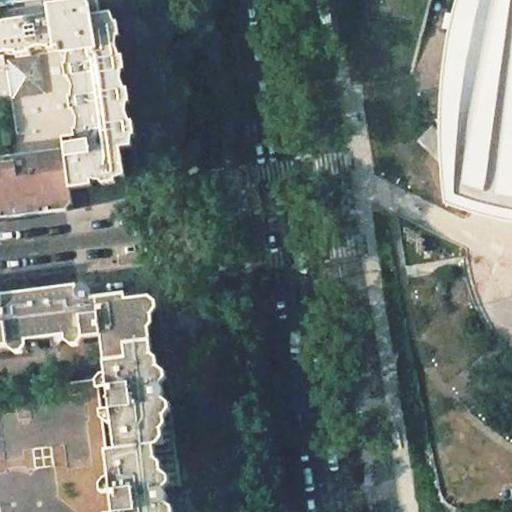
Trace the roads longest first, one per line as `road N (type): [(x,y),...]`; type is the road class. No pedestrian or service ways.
road 1 (primary): [(285,216),(329,511)]
road 2 (residential): [(0,251),(285,216)]
road 3 (primary): [(253,0),(285,216)]
